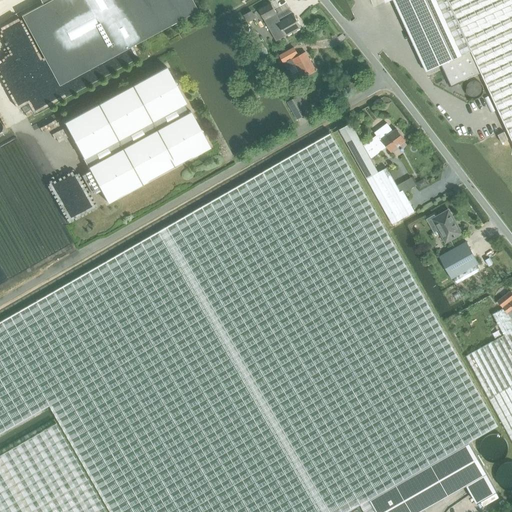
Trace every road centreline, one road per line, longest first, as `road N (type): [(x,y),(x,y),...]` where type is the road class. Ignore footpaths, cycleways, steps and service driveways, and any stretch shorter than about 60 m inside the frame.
road 1 (unclassified): [(388,81),(0,302)]
road 2 (unclassified): [(511,240),(388,81)]
